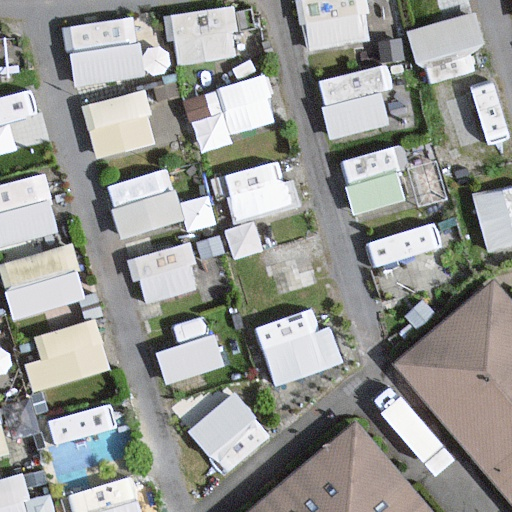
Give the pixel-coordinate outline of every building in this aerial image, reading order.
[(208,0),(177,3),(182,55),(248,49),(243,0),(208,0)] [(307,0),(316,45),(381,34),(374,0),(307,0)] [(427,58),(492,34),(480,0),(414,24),(427,58)] [(144,7),(72,16),(79,78),(152,69),(144,7)] [(335,128),(402,118),(392,58),(326,69),(335,128)] [(203,136),(290,119),(279,67),(192,85),(203,136)] [(511,105),(505,73),(475,79),(487,134),(511,128),(511,105)] [(100,149),(166,139),(158,83),(91,92),(100,149)] [(360,205),(420,190),(406,136),(346,152),(360,205)] [(298,157),(234,162),(238,211),(302,206),(298,157)] [(419,195),(449,193),(446,159),(416,161),(419,195)] [(116,173),(128,228),(189,214),(176,160),(116,173)] [(52,163),(0,180),(0,218),(9,244),(72,224),(52,163)] [(511,178),(478,187),(493,247),(511,242),(511,178)] [(456,207),(372,234),(392,295),(435,282),(424,248),(465,235),(456,207)] [(149,293),(208,281),(199,236),(140,248),(149,293)] [(8,254),(20,309),(94,293),(82,238),(8,254)] [(511,297),(496,278),(397,360),(511,497),(511,297)] [(0,379),(23,377),(14,316),(0,318),(0,379)] [(230,465),(277,427),(241,383),(194,421),(230,465)] [(10,392),(0,393),(0,452),(20,448),(10,392)] [(62,405),(67,447),(128,441),(123,398),(62,405)] [(425,511),(348,422),(239,511),(425,511)] [(0,511),(38,511),(33,468),(0,471),(0,511)] [(39,489),(40,511),(75,511),(73,486),(39,489)]
